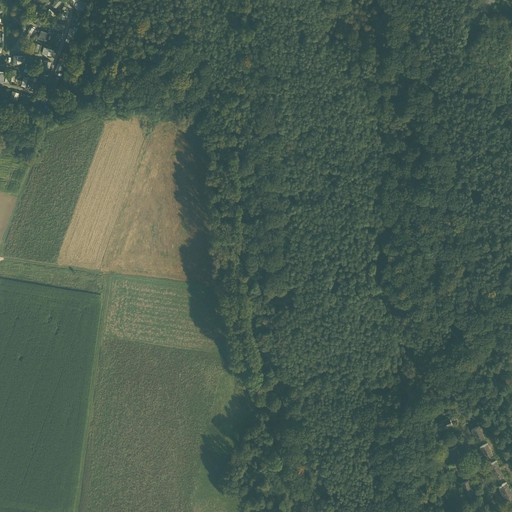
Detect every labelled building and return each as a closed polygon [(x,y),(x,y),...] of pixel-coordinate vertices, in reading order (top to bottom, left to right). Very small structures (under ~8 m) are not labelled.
[(482,0),(469,18),(478,24),(494,0),(482,0)] [(53,22),(52,27),(63,30),(64,24),(53,22)] [(47,41),(50,33),(41,30),(38,38),(47,41)] [(42,53),(53,56),(55,49),(43,46),(42,53)] [(62,70),(67,58),(60,56),(56,68),(62,70)] [(41,69),(48,71),(51,62),(44,59),(41,69)] [(56,86),(60,76),(55,74),(51,84),(56,86)] [(17,102),(19,93),(12,91),(9,99),(17,102)] [(470,407),(465,410),(467,414),(475,410),(472,405),(470,407)] [(481,408),(476,411),(480,418),(485,416),(481,408)] [(449,416),(436,422),(439,429),(452,423),(451,421),(450,419),(449,416)] [(478,425),(471,429),(473,433),(474,432),(477,439),(483,436),(478,425)] [(486,443),(479,446),(481,450),(482,450),(486,457),(492,454),(486,443)] [(450,447),(448,448),(453,461),(460,458),(455,445),(452,446),(450,447)] [(496,460),(491,462),(491,463),(488,465),(491,471),(499,467),(496,460)] [(499,467),(491,471),(494,478),(497,476),(498,477),(503,475),(499,467)] [(472,492),(468,479),(465,480),(463,480),(461,481),(466,494),(472,492)] [(506,481),(501,484),(502,485),(498,486),(501,493),(509,489),(506,481)] [(511,494),(509,489),(501,493),(504,499),(508,498),(508,499),(511,496),(511,494)]
